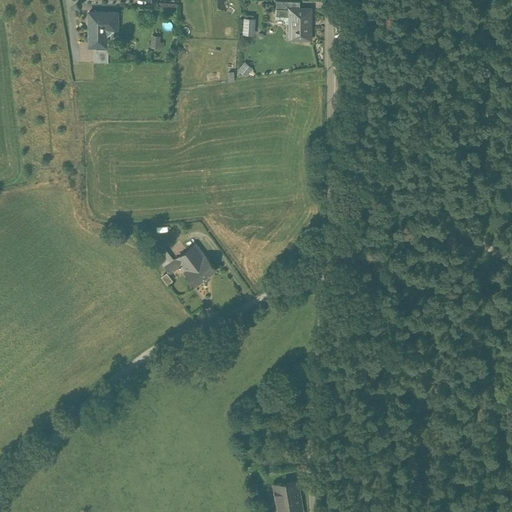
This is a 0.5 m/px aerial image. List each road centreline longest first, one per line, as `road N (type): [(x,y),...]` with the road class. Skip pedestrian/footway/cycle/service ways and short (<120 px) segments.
road 1 (residential): [(330,252),(244,310),(132,366),(0,497)]
road 2 (unclassified): [(315,511),(314,414),(330,252)]
road 3 (residential): [(335,0),(330,252)]
